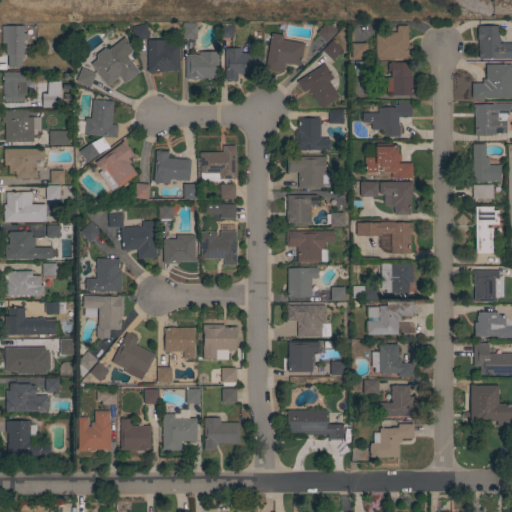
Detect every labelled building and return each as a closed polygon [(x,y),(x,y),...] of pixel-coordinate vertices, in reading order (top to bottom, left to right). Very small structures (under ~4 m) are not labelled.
[(326,43),(316,33),(326,23),(336,32),(326,43)] [(144,24),(148,38),(135,42),(131,27),(144,24)] [(196,24),(196,39),(181,39),(181,24),(196,24)] [(22,26),(22,34),(26,34),(26,41),(22,41),(23,55),(21,55),(21,67),(7,67),(7,56),(5,56),(5,44),(1,44),(1,26),(22,26)] [(219,38),(220,26),(233,26),(233,38),(219,38)] [(407,43),(408,46),(411,46),(411,59),(375,60),(374,34),(387,34),(387,33),(396,33),(396,26),(407,26),(407,43)] [(511,44),(511,59),(477,59),(477,40),(476,40),(476,29),(477,29),(477,26),(498,26),(498,44),(511,44)] [(303,44),(299,66),(284,63),(282,73),(264,69),(270,34),(272,34),(282,36),(282,40),(303,44)] [(138,73),(123,84),(118,77),(105,86),(96,73),(90,64),(95,60),(95,55),(103,49),(109,49),(125,37),(134,49),(126,56),(138,73)] [(331,40),(332,41),(334,39),(337,42),(335,44),(341,50),(331,61),(321,51),(331,40)] [(146,40),(163,40),(163,44),(176,44),(176,45),(178,45),(178,68),(179,68),(179,71),(162,71),(162,73),(146,73),(146,40)] [(366,44),(367,60),(351,60),(350,44),(366,44)] [(240,54),(255,53),(255,56),(259,56),(259,69),(256,69),(256,74),(236,74),(236,81),(224,81),(224,49),(240,49),(240,54)] [(198,56),(198,52),(217,52),(217,73),(217,78),(201,78),(201,79),(185,79),(185,56),(198,56)] [(368,62),(368,76),(354,76),(354,62),(368,62)] [(391,96),(391,92),(386,92),(385,78),(390,78),(390,71),(387,71),(387,64),(389,64),(389,62),(395,62),(395,63),(409,63),(409,78),(411,78),(411,96),(391,96)] [(338,98),(320,109),(308,89),(302,93),(295,82),(324,64),(333,79),(328,82),(338,98)] [(511,65),(511,89),(511,98),(511,99),(471,99),(471,84),(482,84),(482,80),(485,80),(485,65),(511,65)] [(95,74),(89,88),(75,82),(81,68),(95,74)] [(29,73),(29,83),(25,83),(24,102),(3,102),(3,94),(2,94),(2,82),(2,73),(29,73)] [(57,83),(44,83),(44,98),(57,98),(57,83)] [(54,94),(54,108),(41,108),(41,94),(54,94)] [(84,119),(90,119),(92,100),(112,102),(110,125),(117,125),(116,138),(83,135),(83,133),(74,132),(75,120),(84,121),(84,119)] [(410,102),(410,118),(397,118),(397,125),(399,125),(399,136),(391,136),(391,137),(382,137),(382,130),(370,130),(370,123),(362,123),(362,114),(365,114),(365,113),(377,113),(377,108),(393,108),(393,106),(397,106),(397,102),(410,102)] [(481,105),(481,104),(486,104),(486,105),(492,105),(492,104),(511,104),(511,113),(507,113),(507,115),(505,115),(505,121),(507,121),(507,131),(505,131),(505,134),(494,134),(494,135),(490,135),(490,136),(484,136),(479,136),(473,136),(473,114),(472,114),(472,111),(473,111),(473,108),(472,108),(472,105),(481,105)] [(32,142),(4,142),(4,123),(1,123),(1,110),(27,111),(27,118),(32,118),(32,142)] [(342,111),(342,124),(328,124),(328,111),(342,111)] [(319,139),(328,138),(328,150),(316,150),(301,150),(301,151),(295,151),(295,131),(297,131),(297,118),(319,118),(319,139)] [(68,145),(48,146),(48,131),(68,131),(68,145)] [(89,143),(90,144),(101,138),(108,148),(97,154),(86,163),(78,152),(89,143)] [(120,143),(122,141),(134,157),(127,162),(136,174),(117,188),(117,187),(111,191),(97,173),(100,171),(94,163),(120,143)] [(391,144),(391,146),(395,146),(395,150),(396,150),(396,159),(397,159),(397,164),(401,164),(401,163),(411,163),(411,178),(390,178),(390,173),(382,173),(382,172),(376,172),(376,173),(364,173),(364,164),(364,158),(374,158),(374,147),(375,147),(375,145),(391,144)] [(487,166),(499,166),(499,182),(472,182),(472,173),(470,173),(470,168),(471,168),(471,144),(484,144),(484,158),(488,158),(487,166)] [(222,153),(222,146),(234,146),(235,180),(218,180),(218,174),(201,174),(201,173),(199,173),(199,156),(198,156),(198,153),(222,153)] [(43,149),(43,160),(33,160),(33,169),(35,169),(36,179),(15,179),(15,174),(7,174),(7,167),(9,167),(9,163),(2,163),(2,149),(43,149)] [(155,153),(154,153),(154,151),(167,152),(166,158),(190,160),(188,181),(168,179),(168,184),(152,183),(155,153)] [(289,157),(289,154),(297,154),(297,157),(325,157),(325,174),(327,174),(327,184),(321,184),(321,188),(300,188),(300,189),(297,189),(297,173),(286,173),(286,157),(289,157)] [(62,171),(62,184),(49,184),(49,171),(62,171)] [(376,182),(376,197),(359,197),(359,182),(376,182)] [(411,182),(411,197),(409,197),(409,206),(408,206),(408,215),(393,215),(393,206),(390,206),(383,206),(383,194),(378,194),(378,182),(411,182)] [(148,185),(147,199),(133,198),(134,184),(148,185)] [(195,184),(196,199),(182,199),(182,185),(195,184)] [(234,185),(234,199),(219,199),(219,185),(234,185)] [(491,185),(491,199),(471,199),(471,185),(491,185)] [(58,186),(59,187),(63,187),(63,200),(59,200),(45,201),(45,186),(58,186)] [(3,223),(3,205),(5,205),(5,193),(30,192),(30,205),(44,205),(44,222),(3,223)] [(316,196),(316,207),(310,207),(310,215),(309,215),(309,226),(285,226),(285,211),(286,211),(286,196),(316,196)] [(158,205),(172,205),(172,220),(158,220),(158,205)] [(234,205),(234,219),(231,219),(231,221),(223,221),(223,219),(219,219),(219,215),(204,215),(204,205),(234,205)] [(107,213),(108,213),(107,207),(119,206),(120,212),(121,212),(122,227),(108,228),(107,213)] [(492,207),(492,211),(497,211),(497,225),(485,225),(485,229),(491,229),(491,253),(474,253),(474,207),(492,207)] [(329,227),(329,213),(343,213),(343,227),(329,227)] [(133,220),(140,220),(141,222),(149,221),(149,222),(153,222),(155,255),(156,255),(156,258),(136,259),(136,250),(121,251),(119,228),(133,227),(133,220)] [(390,234),(380,234),(380,236),(370,236),(370,237),(363,237),(363,236),(355,236),(355,223),(363,223),(370,223),(379,223),(379,222),(394,222),(394,223),(411,223),(411,232),(409,232),(409,254),(403,254),(403,255),(397,255),(397,254),(390,254),(390,234)] [(99,234),(88,243),(78,233),(89,223),(99,234)] [(235,232),(235,265),(222,265),(222,259),(199,259),(199,256),(199,238),(199,232),(215,232),(215,238),(218,238),(218,232),(219,232),(219,224),(234,224),(234,232),(235,232)] [(59,238),(45,238),(45,225),(59,225),(59,238)] [(333,242),(323,242),(323,250),(326,250),(326,262),(320,262),(320,263),(296,263),(296,247),(285,247),(285,231),(333,231),(333,242)] [(4,259),(4,247),(5,247),(5,245),(8,245),(7,232),(30,232),(30,237),(33,237),(33,248),(50,248),(51,259),(4,259)] [(194,258),(194,262),(178,262),(178,264),(162,264),(162,240),(175,240),(175,235),(191,235),(191,236),(193,236),(194,258)] [(118,259),(118,271),(120,272),(119,292),(84,291),(85,279),(95,279),(95,259),(118,259)] [(41,264),(55,264),(55,276),(41,276),(41,264)] [(411,264),(411,283),(407,283),(407,294),(389,294),(389,293),(384,293),(384,290),(379,290),(379,264),(411,264)] [(286,297),(286,269),(308,269),(308,268),(317,268),(317,278),(317,291),(310,291),(310,297),(286,297)] [(473,302),(473,285),(472,285),(472,271),(498,271),(498,278),(500,278),(500,292),(495,292),(495,302),(473,302)] [(0,296),(0,282),(7,282),(7,272),(31,272),(31,276),(39,276),(39,286),(42,286),(42,296),(0,296)] [(376,286),(377,300),(362,300),(362,299),(351,299),(351,286),(376,286)] [(343,301),(329,301),(329,288),(343,287),(343,301)] [(119,318),(119,330),(108,329),(108,339),(95,338),(95,326),(97,326),(97,308),(95,308),(95,317),(83,317),(83,308),(81,308),(82,296),(100,296),(100,297),(116,297),(116,296),(122,296),(122,318),(119,318)] [(365,335),(365,321),(367,321),(367,320),(373,320),(373,318),(366,318),(366,308),(377,307),(377,306),(385,306),(385,301),(398,300),(398,302),(412,302),(412,316),(400,316),(400,320),(397,320),(397,335),(365,335)] [(57,314),(44,314),(44,313),(43,313),(42,303),(57,302),(57,314)] [(325,305),(325,324),(329,324),(329,337),(299,337),(299,338),(296,338),(296,322),(285,322),(285,305),(325,305)] [(32,335),(23,336),(23,335),(4,335),(4,317),(7,317),(7,308),(23,308),(23,320),(32,320),(32,335)] [(511,338),(496,338),(496,337),(473,337),(473,323),(476,323),(476,312),(497,312),(497,316),(504,316),(504,317),(507,319),(509,322),(510,324),(511,326),(511,338)] [(202,325),(223,325),(223,328),(235,328),(235,350),(227,350),(227,360),(202,360),(202,325)] [(162,328),(193,328),(193,331),(193,359),(182,359),(182,352),(162,352),(162,328)] [(125,333),(137,339),(134,345),(155,356),(154,357),(153,357),(144,373),(140,381),(123,372),(123,370),(110,363),(125,333)] [(57,352),(57,361),(43,361),(43,351),(42,351),(42,341),(43,341),(43,340),(57,340),(57,352)] [(318,353),(310,353),(311,372),(286,372),(286,357),(287,357),(287,343),(318,342),(318,353)] [(511,375),(478,375),(478,367),(472,367),(472,343),(487,343),(487,354),(511,354),(511,375)] [(370,352),(378,352),(378,345),(397,345),(397,359),(400,359),(400,363),(412,363),(412,378),(397,378),(397,373),(394,373),(394,374),(391,374),(391,373),(390,373),(390,379),(381,379),(381,373),(373,373),(373,368),(370,368),(370,352)] [(28,348),(29,358),(36,357),(36,374),(17,374),(16,371),(5,371),(5,360),(4,360),(4,349),(28,348)] [(87,371),(76,362),(86,351),(96,360),(87,371)] [(108,371),(98,382),(88,373),(97,362),(108,371)] [(343,362),(343,375),(329,375),(329,362),(343,362)] [(170,383),(156,383),(156,368),(170,368),(170,383)] [(235,368),(235,383),(234,383),(234,386),(222,386),(220,383),(219,383),(219,368),(235,368)] [(44,392),(44,379),(57,378),(58,392),(44,392)] [(362,381),(377,381),(377,395),(362,395),(362,381)] [(5,412),(4,391),(8,391),(8,384),(16,383),(16,384),(29,384),(29,386),(34,386),(34,387),(35,388),(35,390),(34,391),(34,396),(47,396),(47,398),(48,398),(48,404),(47,404),(47,412),(5,412)] [(378,404),(390,404),(390,387),(408,386),(408,398),(412,397),(412,417),(378,417),(378,404)] [(497,386),(497,404),(511,404),(511,427),(496,427),(496,422),(487,422),(487,421),(469,421),(469,419),(461,419),(461,413),(469,413),(469,386),(497,386)] [(221,389),(235,389),(235,403),(221,403),(221,389)] [(115,390),(115,405),(101,405),(101,401),(96,401),(95,390),(115,390)] [(143,390),(157,390),(157,404),(143,405),(143,390)] [(199,404),(185,405),(185,390),(199,390),(199,404)] [(196,419),(196,442),(180,442),(180,451),(162,451),(161,414),(174,414),(174,413),(179,413),(178,409),(188,409),(188,419),(196,419)] [(325,411),(325,425),(342,425),(342,440),(327,440),(327,435),(307,436),(307,433),(286,434),(286,411),(325,411)] [(110,450),(93,450),(93,451),(77,452),(77,418),(87,418),(87,427),(90,427),(90,423),(94,423),(94,412),(109,412),(109,422),(110,422),(110,450)] [(120,419),(130,420),(130,427),(150,427),(150,452),(134,452),(134,451),(120,451),(120,419)] [(215,444),(215,450),(203,450),(203,419),(219,419),(219,423),(239,424),(238,444),(215,444)] [(5,421),(30,421),(30,426),(29,426),(29,439),(31,439),(31,444),(49,444),(49,456),(6,456),(6,445),(7,445),(7,433),(5,433),(5,421)] [(400,439),(400,443),(397,443),(397,457),(368,457),(368,446),(369,446),(369,444),(378,444),(379,429),(391,429),(391,428),(397,428),(397,425),(412,425),(412,427),(412,437),(412,439),(400,439)]
